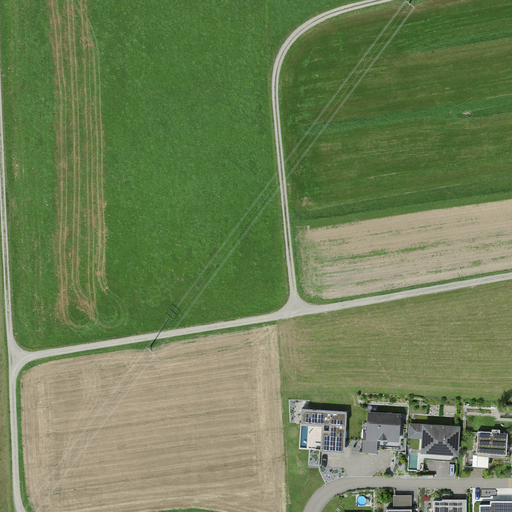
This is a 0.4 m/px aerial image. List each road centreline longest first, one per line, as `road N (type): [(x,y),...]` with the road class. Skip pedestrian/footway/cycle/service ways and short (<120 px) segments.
road 1 (track): [(17,367),(511,274)]
road 2 (track): [(26,511),(0,75)]
road 3 (track): [(381,0),(302,28),(285,48),(275,127),(285,316)]
road 4 (residential): [(511,485),(349,485),(317,511)]
